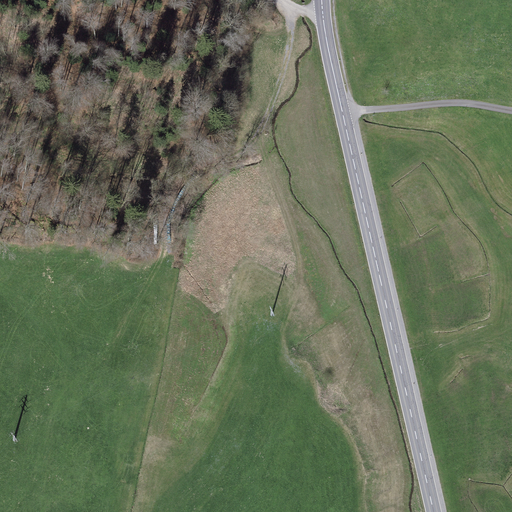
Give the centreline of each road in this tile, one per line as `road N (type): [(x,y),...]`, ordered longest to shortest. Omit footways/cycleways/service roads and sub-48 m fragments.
road 1 (secondary): [(433,511),(322,0)]
road 2 (track): [(511,113),(464,106),(343,116)]
